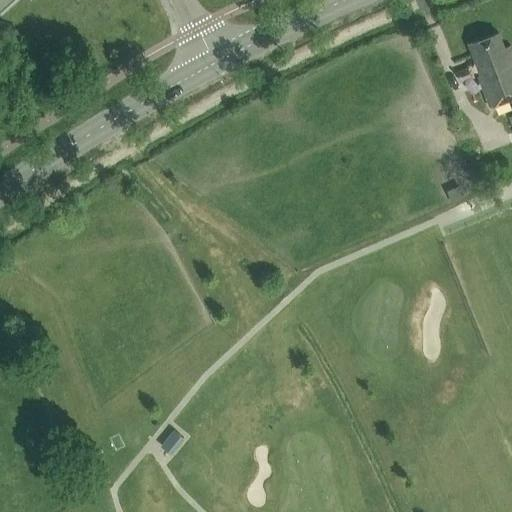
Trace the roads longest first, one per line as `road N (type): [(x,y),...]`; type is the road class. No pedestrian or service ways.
road 1 (tertiary): [(0,191),(217,61)]
road 2 (tertiary): [(217,61),(347,0)]
